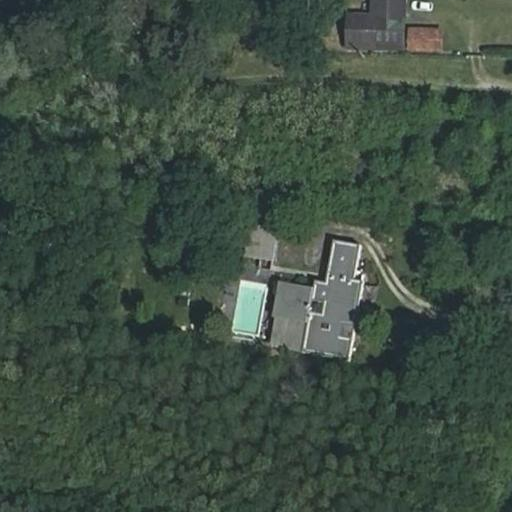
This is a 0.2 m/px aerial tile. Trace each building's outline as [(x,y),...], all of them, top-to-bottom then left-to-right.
[(351,47),(406,49),(407,0),(375,0),(375,16),(351,16),(351,47)] [(414,29),(413,49),(443,50),(444,30),(414,29)] [(277,237),(281,217),(256,212),(252,232),(277,237)] [(273,259),(277,237),(252,232),(248,255),(273,259)] [(306,353),(351,362),(366,282),(356,280),(362,247),(336,242),(329,284),(319,282),(317,291),(284,286),(279,315),(311,322),(306,353)]
